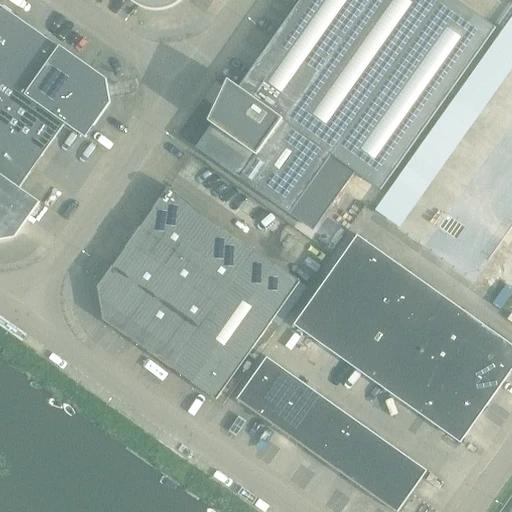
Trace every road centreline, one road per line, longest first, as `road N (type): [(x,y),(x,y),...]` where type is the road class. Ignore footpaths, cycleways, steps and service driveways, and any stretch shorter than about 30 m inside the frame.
road 1 (unclassified): [(314,511),(28,308)]
road 2 (unclassified): [(28,308),(182,87)]
road 3 (unclassified): [(62,0),(182,87)]
